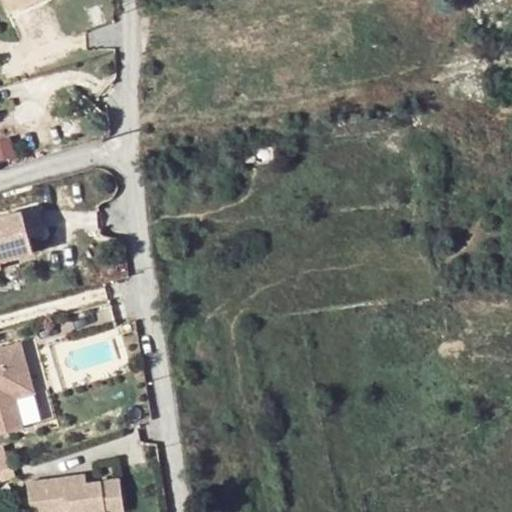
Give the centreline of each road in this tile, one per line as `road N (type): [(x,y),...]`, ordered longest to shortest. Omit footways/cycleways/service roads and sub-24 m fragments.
road 1 (residential): [(126,146),(181,511)]
road 2 (unclassified): [(126,0),(126,146)]
road 3 (residential): [(0,179),(126,146)]
